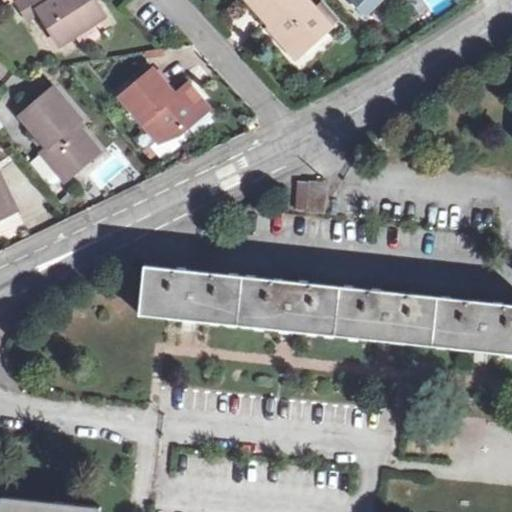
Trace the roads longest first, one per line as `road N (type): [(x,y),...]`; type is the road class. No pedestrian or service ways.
road 1 (residential): [(387,445),(0,402)]
road 2 (residential): [(299,140),(511,11)]
road 3 (residential): [(78,246),(299,140)]
road 4 (residential): [(299,140),(172,0)]
